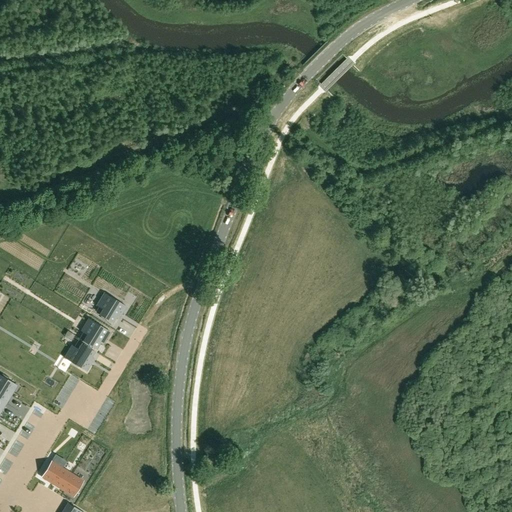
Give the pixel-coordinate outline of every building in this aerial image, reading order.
[(104,293),(97,305),(103,309),(99,315),(112,324),(116,317),(118,319),(126,306),(104,293)] [(89,318),(81,331),(87,335),(83,341),(96,349),(100,343),(103,345),(111,332),(89,318)] [(142,335),(143,346),(159,345),(159,334),(142,335)] [(71,345),(64,357),(86,371),(94,359),(91,357),(95,352),(81,344),(78,349),(71,345)] [(0,399),(6,403),(17,385),(0,374),(0,399)] [(14,415),(16,434),(28,434),(27,415),(14,415)] [(51,484),(62,467),(51,461),(41,478),(51,484)] [(51,484),(62,490),(72,474),(62,467),(51,484)] [(73,497),(83,480),(72,474),(62,490),(73,497)]
